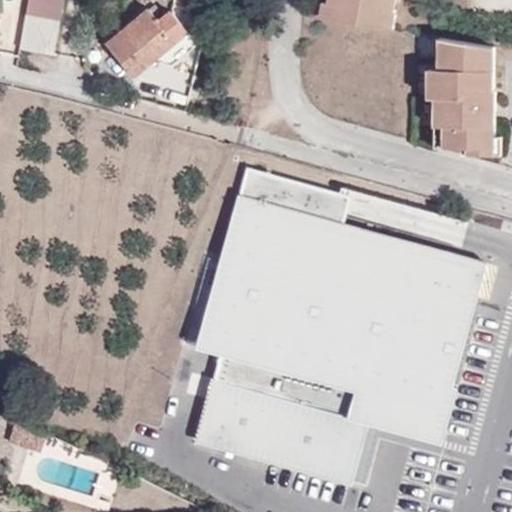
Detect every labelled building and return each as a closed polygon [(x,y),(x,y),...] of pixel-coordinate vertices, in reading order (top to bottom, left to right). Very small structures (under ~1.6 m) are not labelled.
[(54,0),(29,0),(27,12),(52,16),(54,0)] [(60,18),(63,0),(54,0),(52,16),(60,18)] [(331,0),(331,1),(325,0),(323,15),(394,28),(396,12),(393,12),(395,0),(331,0)] [(52,16),(27,12),(21,48),(46,52),(52,16)] [(152,14),(112,48),(140,83),(190,39),(172,19),(163,27),(152,14)] [(54,53),(60,18),(52,16),(46,52),(54,53)] [(497,153),(496,136),(496,45),(447,37),(446,67),(440,67),(439,67),(440,83),(435,83),(436,96),(436,125),(445,124),(444,146),(469,146),(482,146),(482,152),(497,153)] [(435,83),(440,83),(439,67),(428,67),(429,96),(436,96),(435,83)] [(436,125),(437,147),(444,146),(445,124),(436,125)] [(485,259),(340,218),(346,196),(253,167),(196,349),(219,354),(197,442),(353,484),(368,428),(395,432),(441,444),(448,418),(476,306),(485,259)] [(17,416),(11,438),(43,447),(48,432),(17,416)]
